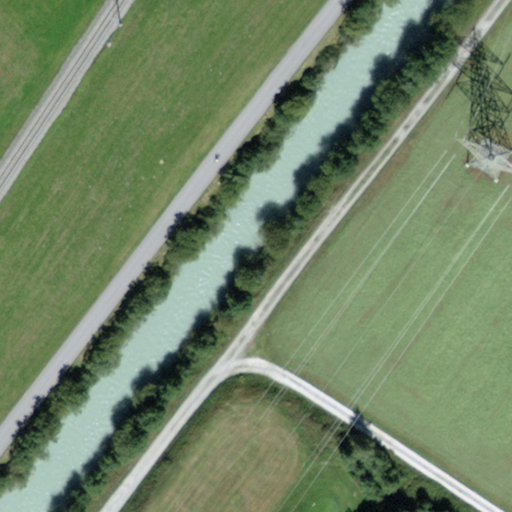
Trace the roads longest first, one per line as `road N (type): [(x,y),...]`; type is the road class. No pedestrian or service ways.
road 1 (unclassified): [(337,0),(0,436)]
road 2 (track): [(230,355),(502,0)]
road 3 (track): [(230,355),(275,371),(488,511)]
road 4 (track): [(111,511),(230,355)]
